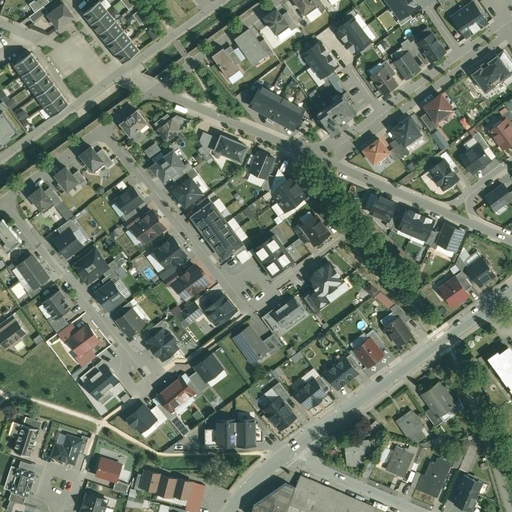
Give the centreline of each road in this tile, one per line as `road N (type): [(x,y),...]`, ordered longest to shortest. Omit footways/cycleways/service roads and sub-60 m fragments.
road 1 (tertiary): [(511,289),(287,452)]
road 2 (residential): [(6,198),(134,361)]
road 3 (residential): [(103,126),(232,287)]
road 4 (residential): [(326,163),(156,88)]
road 5 (residential): [(278,0),(156,88)]
road 6 (residential): [(0,158),(120,75)]
road 7 (residential): [(287,452),(420,511)]
road 8 (residential): [(120,75),(0,22)]
road 9 (residential): [(445,211),(326,163)]
road 10 (residential): [(120,75),(222,0)]
road 11 (residential): [(103,126),(6,198)]
